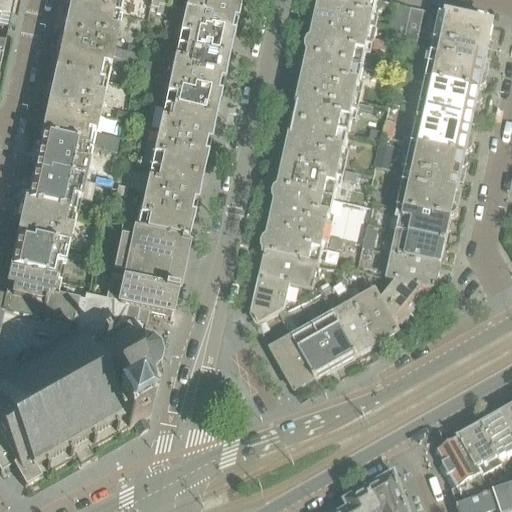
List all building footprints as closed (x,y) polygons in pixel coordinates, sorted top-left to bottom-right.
[(14,0),(0,0),(0,15),(0,14),(11,17),(14,0)] [(69,0),(68,7),(70,8),(119,19),(122,0),(146,0),(151,1),(151,0),(69,0)] [(167,10),(169,0),(151,0),(151,1),(149,10),(156,12),(166,14),(166,10),(167,10)] [(233,38),(242,0),(240,0),(187,0),(185,12),(211,18),(208,32),(233,38)] [(372,25),(378,5),(356,0),(323,0),(319,22),(345,27),(342,39),(368,45),(372,25)] [(107,86),(121,19),(119,19),(70,8),(56,74),(107,86)] [(404,43),(411,12),(396,9),(389,44),(403,48),(404,43)] [(233,38),(208,32),(211,18),(185,12),(177,50),(228,61),(233,38)] [(417,46),(424,15),(411,12),(404,43),(417,46)] [(482,80),(493,30),(441,18),(438,40),(428,84),(479,95),(479,93),(484,92),(487,88),(486,84),(482,80)] [(362,72),(368,45),(342,39),(345,27),(319,22),(310,62),(362,72)] [(385,54),(387,45),(374,42),(373,52),(385,54)] [(139,58),(140,51),(131,49),(129,56),(139,58)] [(220,98),(228,61),(177,50),(172,73),(198,79),(195,93),(220,98)] [(139,58),(129,56),(125,55),(123,66),(136,69),(139,58)] [(353,113),(362,72),(310,62),(304,89),(330,94),(327,107),(353,113)] [(149,74),(151,66),(139,63),(137,71),(149,74)] [(412,79),(414,70),(399,67),(397,76),(412,79)] [(147,83),(149,74),(137,71),(135,80),(147,83)] [(220,98),(195,93),(198,79),(172,73),(164,111),(215,122),(220,98)] [(92,154),(107,86),(56,74),(41,142),(92,154)] [(468,145),(476,110),(480,108),(483,105),(482,100),(478,97),(479,95),(428,84),(414,149),(465,160),(465,158),(470,156),(473,153),(471,148),(468,145)] [(347,140),(353,113),(327,107),(330,94),(304,89),(296,128),(347,140)] [(373,121),(374,111),(362,109),(360,118),(373,121)] [(206,160),(215,122),(164,111),(158,134),(184,140),(182,154),(206,160)] [(124,124),(125,116),(117,114),(115,122),(124,124)] [(132,134),(137,116),(129,114),(125,131),(132,134)] [(338,180),(347,140),(296,128),(290,154),(316,160),(313,175),(338,180)] [(131,141),(132,134),(125,131),(121,147),(125,148),(126,140),(131,141)] [(206,160),(182,154),(184,140),(158,134),(150,171),(201,182),(206,160)] [(77,219),(92,154),(41,142),(27,206),(26,207),(75,219),(77,219)] [(454,209),(459,185),(461,174),(466,173),(469,169),(468,165),(464,161),(465,160),(414,149),(400,213),(451,224),(451,222),(455,221),(459,217),(457,213),(454,209)] [(338,180),(313,175),(316,160),(290,154),(281,193),(333,205),(338,180)] [(379,159),(376,171),(388,174),(389,170),(391,162),(379,159)] [(193,219),(201,182),(150,171),(145,196),(172,201),(169,214),(193,219)] [(110,190),(114,176),(97,172),(94,186),(110,190)] [(356,187),(358,178),(346,175),(344,184),(356,187)] [(109,191),(108,197),(115,198),(126,200),(127,195),(116,193),(110,192),(110,191),(109,191)] [(324,246),(333,206),(333,205),(281,193),(275,222),(301,228),(298,240),(324,246)] [(188,244),(193,219),(169,214),(172,201),(145,196),(137,232),(188,244)] [(60,285),(75,219),(26,207),(27,206),(25,206),(10,273),(54,283),(60,285)] [(446,246),(451,224),(400,213),(397,224),(402,225),(400,236),(446,246)] [(318,273),(324,246),(298,240),(301,228),(275,222),(266,260),(315,272),(318,273)] [(377,231),(378,224),(370,222),(368,229),(377,231)] [(188,244),(137,232),(121,228),(120,235),(110,233),(100,278),(110,281),(105,305),(148,315),(170,319),(173,304),(175,305),(188,244)] [(371,254),(375,237),(366,235),(363,252),(371,254)] [(440,272),(446,246),(400,236),(396,252),(393,251),(390,261),(440,272)] [(342,254),(344,244),(331,241),(329,251),(342,254)] [(96,256),(97,249),(84,246),(82,253),(96,256)] [(371,262),(373,256),(362,253),(360,264),(366,265),(371,262)] [(312,285),(315,272),(266,260),(261,283),(289,290),(313,296),(316,286),(312,285)] [(435,293),(440,272),(390,261),(388,270),(392,270),(389,285),(400,287),(432,293),(435,293)] [(84,306),(51,298),(54,283),(10,273),(5,297),(0,296),(0,323),(2,314),(75,330),(78,331),(84,306)] [(303,308),(287,304),(289,290),(261,283),(253,321),(258,329),(267,324),(284,315),(285,314),(291,315),(301,309),(303,308)] [(321,298),(331,292),(329,287),(319,293),(321,298)] [(397,335),(432,293),(400,287),(382,308),(397,335)] [(399,337),(397,335),(382,308),(375,295),(364,302),(362,299),(361,299),(356,289),(348,294),(353,304),(379,349),(399,337)] [(156,396),(157,392),(156,390),(156,388),(155,388),(150,379),(156,373),(158,373),(159,372),(158,370),(159,365),(160,364),(161,363),(161,361),(160,361),(158,354),(159,353),(158,351),(156,352),(152,347),(152,345),(150,344),(149,345),(142,343),(142,342),(141,342),(146,321),(147,321),(148,319),(147,319),(148,315),(105,305),(85,301),(84,306),(78,331),(75,330),(73,339),(36,360),(31,351),(16,359),(21,369),(0,380),(0,476),(4,474),(5,477),(14,472),(24,490),(75,461),(79,470),(81,469),(87,466),(94,461),(90,453),(126,433),(133,429),(138,437),(147,432),(143,424),(150,420),(142,407),(152,401),(153,402),(154,397),(156,396)] [(379,349),(353,304),(344,309),(346,312),(333,319),(357,361),(379,349)] [(357,361),(333,319),(322,325),(321,322),(320,323),(317,318),(314,320),(306,306),(303,308),(301,309),(305,315),(300,318),(305,326),(309,324),(311,328),(337,372),(357,361)] [(337,372),(311,328),(303,332),(305,335),(292,342),(316,385),(337,372)] [(316,385),(292,342),(281,349),(279,346),(270,351),(295,396),(316,385)] [(242,397),(238,398),(238,396),(236,396),(236,398),(224,401),(224,399),(221,399),(221,402),(219,403),(224,422),(247,416),(242,397)] [(511,411),(502,417),(511,435),(511,411)] [(511,435),(502,417),(480,430),(499,464),(506,459),(508,462),(511,459),(511,435)] [(499,464),(480,430),(459,442),(460,443),(476,472),(483,468),(493,484),(486,489),(492,498),(511,491),(511,485),(509,480),(499,464)] [(476,472),(460,443),(452,447),(450,448),(445,449),(440,454),(438,455),(445,467),(443,468),(452,484),(467,476),(468,478),(476,473),(476,472)] [(407,511),(398,486),(395,478),(388,481),(366,494),(376,511),(407,511)] [(511,511),(511,491),(492,498),(471,506),(458,511),(511,511)] [(376,511),(366,494),(346,505),(349,511),(376,511)]
